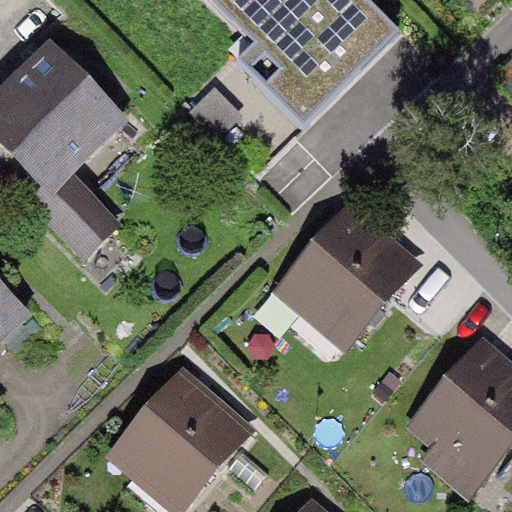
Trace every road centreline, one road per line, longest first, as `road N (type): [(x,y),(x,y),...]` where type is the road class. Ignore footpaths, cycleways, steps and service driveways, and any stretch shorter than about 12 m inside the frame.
road 1 (residential): [(378,156),(511,295)]
road 2 (residential): [(511,33),(378,156)]
